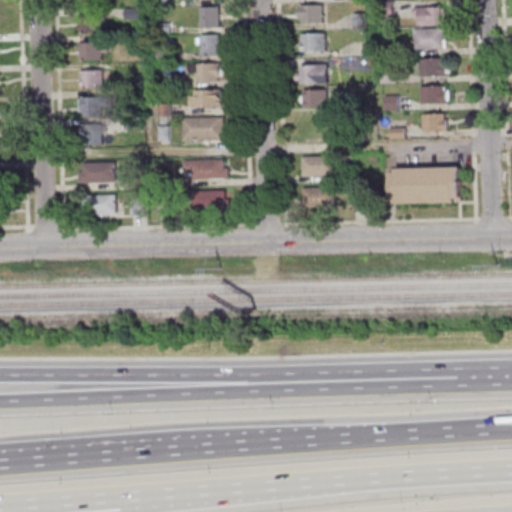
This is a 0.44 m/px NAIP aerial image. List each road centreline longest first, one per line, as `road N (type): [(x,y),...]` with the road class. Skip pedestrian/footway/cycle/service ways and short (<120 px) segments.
road 1 (tertiary): [(511,236),(0,248)]
road 2 (motorway): [(381,437),(0,462)]
road 3 (motorway): [(206,489),(511,467)]
road 4 (motorway): [(295,380),(0,396)]
road 5 (motorway): [(295,380),(0,375)]
road 6 (residential): [(45,247),(37,0)]
road 7 (residential): [(271,243),(262,0)]
road 8 (residential): [(494,238),(486,0)]
road 9 (motorway): [(511,377),(295,380)]
road 10 (motorway): [(0,504),(206,489)]
road 11 (motorway): [(511,428),(381,437)]
